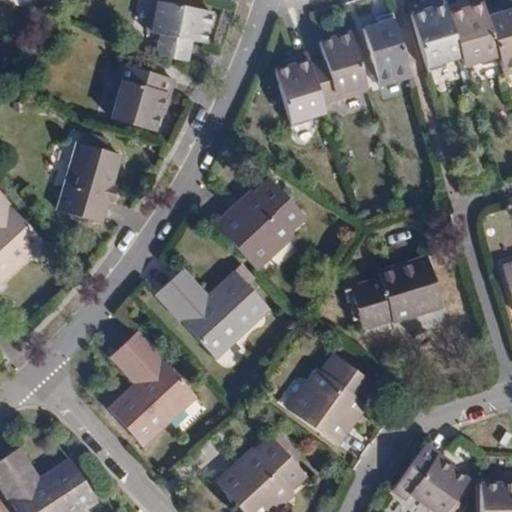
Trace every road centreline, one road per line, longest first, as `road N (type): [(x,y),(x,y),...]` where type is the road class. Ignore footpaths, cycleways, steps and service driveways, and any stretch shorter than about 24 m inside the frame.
road 1 (residential): [(35,371),(128,270),(172,201),(265,0)]
road 2 (residential): [(511,383),(460,208),(511,191)]
road 3 (residential): [(511,388),(389,437),(344,511)]
road 4 (residential): [(162,511),(35,371)]
